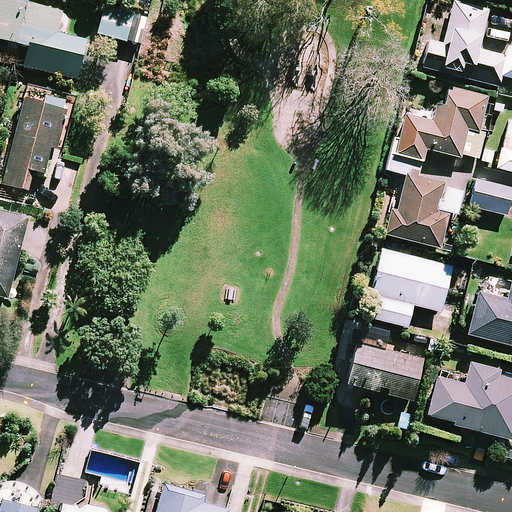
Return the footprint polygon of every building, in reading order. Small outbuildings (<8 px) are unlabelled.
[(0,0),(0,39),(15,44),(26,2),(14,0),(0,0)] [(500,76),(505,56),(478,50),(488,10),(448,0),(432,0),(416,66),(498,87),(500,76)] [(26,2),(15,44),(27,46),(22,66),(75,79),(85,41),(55,34),(61,11),(26,2)] [(511,78),(511,45),(508,44),(505,56),(500,76),(511,78)] [(390,155),(421,163),(425,149),(477,162),(485,133),(478,132),(487,97),(447,87),(443,104),(437,103),(432,121),(401,113),(390,155)] [(65,109),(21,99),(2,184),(28,190),(32,170),(44,173),(50,147),(56,148),(65,109)] [(511,128),(506,127),(496,168),(511,172),(511,128)] [(421,163),(390,155),(386,170),(405,175),(390,236),(439,248),(448,212),(456,214),(462,192),(441,187),(442,183),(417,177),(421,163)] [(511,188),(474,179),(468,207),(506,215),(511,188)] [(26,217),(0,210),(0,296),(7,298),(26,217)] [(451,266),(381,248),(370,294),(379,296),(373,319),(406,327),(412,305),(440,312),(451,266)] [(511,278),(511,279),(506,300),(477,292),(466,334),(511,345),(511,278)] [(423,360),(354,344),(344,384),(377,392),(378,387),(388,389),(386,395),(413,401),(423,360)] [(498,370),(469,362),(463,384),(435,376),(425,415),(452,422),(451,425),(511,441),(511,438),(511,380),(497,376),(498,370)] [(137,468),(94,459),(91,475),(133,484),(137,468)] [(54,501),(73,505),(81,500),(84,481),(59,476),(54,501)] [(227,511),(228,510),(202,503),(205,494),(163,483),(154,511),(227,511)] [(0,511),(35,511),(37,508),(1,500),(0,503),(0,511)]
